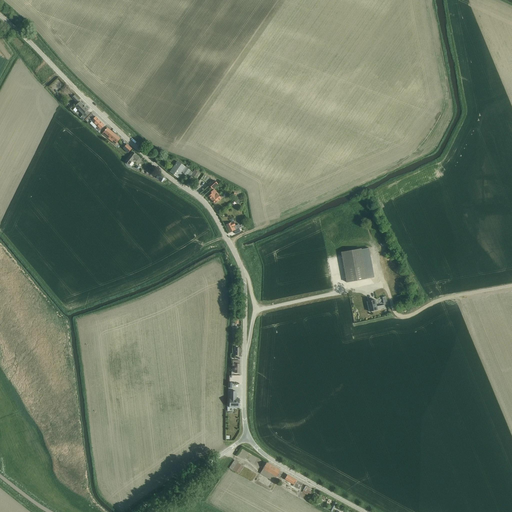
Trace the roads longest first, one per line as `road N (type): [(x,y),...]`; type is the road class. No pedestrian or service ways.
road 1 (unclassified): [(242,270),(206,204),(0,15)]
road 2 (unclassified): [(247,435),(264,455),(363,511)]
road 3 (unclassified): [(138,511),(247,435)]
